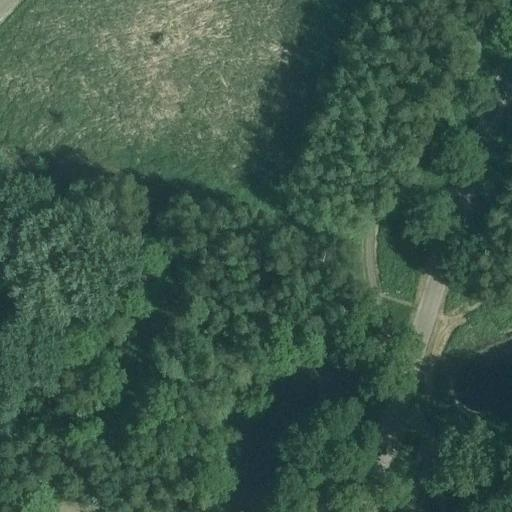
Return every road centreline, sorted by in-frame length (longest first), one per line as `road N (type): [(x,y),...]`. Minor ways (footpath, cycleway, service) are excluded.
road 1 (unknown): [(406,0),(361,266),(384,353),(403,380)]
road 2 (unknown): [(448,511),(434,418),(403,380)]
